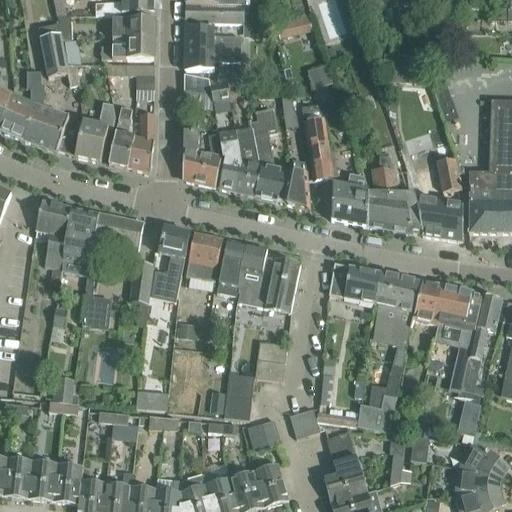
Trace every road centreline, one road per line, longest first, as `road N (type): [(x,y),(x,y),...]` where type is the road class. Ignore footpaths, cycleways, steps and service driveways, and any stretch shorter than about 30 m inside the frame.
road 1 (residential): [(310,511),(282,419),(315,243)]
road 2 (residential): [(169,0),(164,207)]
road 3 (residential): [(315,243),(511,276)]
road 4 (residential): [(0,163),(39,180),(164,207)]
road 5 (residential): [(164,207),(315,243)]
